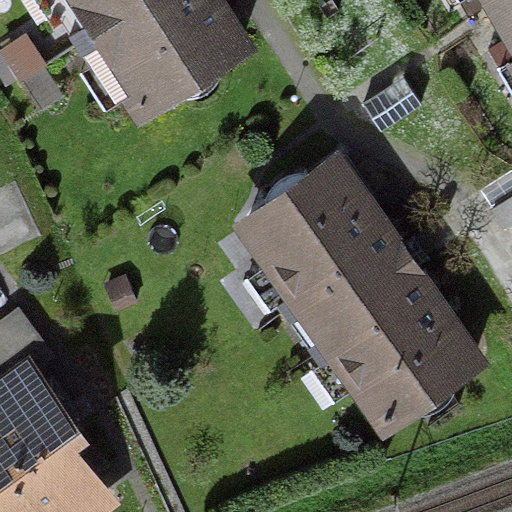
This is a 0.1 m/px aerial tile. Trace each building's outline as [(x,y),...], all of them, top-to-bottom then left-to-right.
[(214,0),(60,0),(133,116),(244,47),(214,0)] [(511,0),(483,0),(511,48),(511,0)] [(343,169),(252,237),(389,417),(480,348),(343,169)] [(0,369),(0,480),(65,432),(78,422),(25,351),(0,369)] [(101,511),(117,501),(65,432),(0,480),(0,511),(101,511)]
